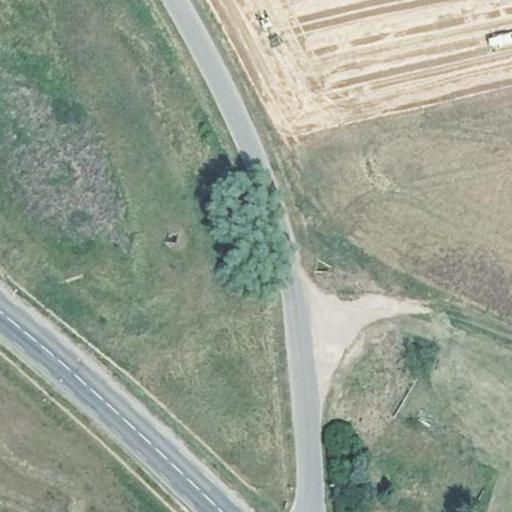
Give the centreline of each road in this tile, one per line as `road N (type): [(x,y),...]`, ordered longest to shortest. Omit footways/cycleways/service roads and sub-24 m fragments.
road 1 (unclassified): [(175,0),(242,122),(286,259),(300,319),(309,511)]
road 2 (secondary): [(0,311),(220,511)]
road 3 (track): [(511,332),(445,309),(300,319)]
